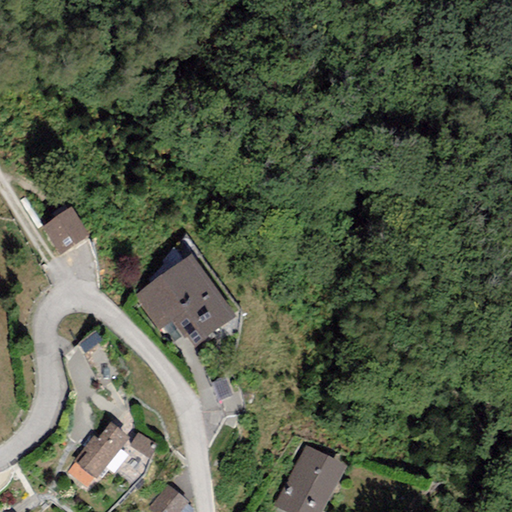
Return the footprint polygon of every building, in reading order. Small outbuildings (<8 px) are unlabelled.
[(89,236),(72,204),(41,221),(59,252),(89,236)] [(236,325),(190,262),(133,297),(158,334),(171,325),(184,342),(186,341),(194,352),(236,325)] [(96,473),(130,434),(111,418),(77,457),(96,473)] [(158,444),(138,431),(130,443),(150,456),(158,444)] [(295,511),(319,511),(345,461),(304,441),(273,501),(295,511)] [(178,511),(187,500),(166,484),(149,507),(155,511),(178,511)]
